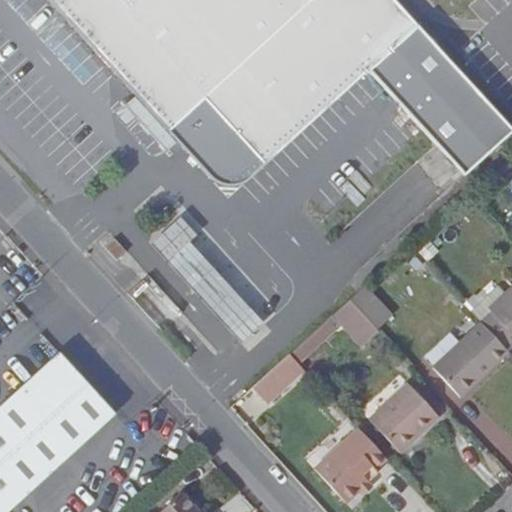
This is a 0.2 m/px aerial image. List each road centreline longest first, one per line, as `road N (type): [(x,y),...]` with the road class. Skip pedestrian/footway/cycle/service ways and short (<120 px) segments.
road 1 (residential): [(288,511),(0,196)]
road 2 (unknown): [(380,122),(230,243)]
